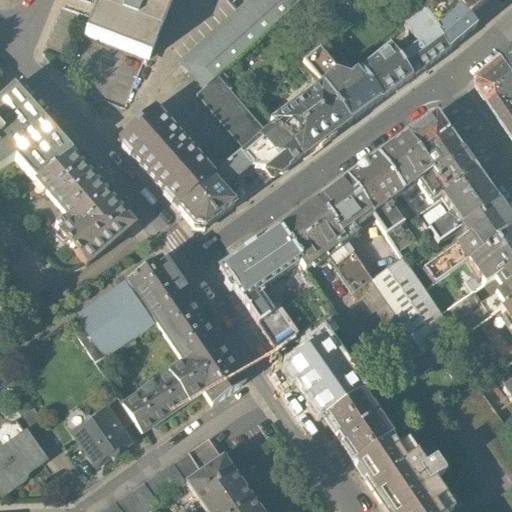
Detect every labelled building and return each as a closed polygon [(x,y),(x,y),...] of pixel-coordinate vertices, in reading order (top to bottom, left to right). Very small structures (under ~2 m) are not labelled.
[(97,0),(84,34),(148,60),(172,0),(97,0)] [(256,0),(185,62),(206,87),(217,77),(305,0),(256,0)] [(436,0),(419,15),(446,53),(453,45),(470,32),(475,27),(467,18),(488,0),(436,0)] [(388,51),(409,79),(446,53),(419,15),(412,21),(403,28),(417,46),(409,52),(395,34),(384,43),(388,51)] [(303,64),(319,85),(350,121),(379,100),(359,73),(339,89),(333,81),(339,76),(318,50),(303,64)] [(359,73),(379,100),(409,79),(388,51),(359,73)] [(511,72),(504,61),(497,68),(479,81),(478,93),(511,139),(511,72)] [(243,150),(265,131),(217,77),(206,87),(196,96),(243,150)] [(274,124),(302,156),(350,121),(319,85),(270,120),(274,124)] [(0,167),(15,156),(35,179),(71,154),(13,88),(0,99),(0,167)] [(118,139),(178,208),(212,176),(153,108),(118,139)] [(476,177),(435,117),(411,134),(405,138),(446,197),(476,177)] [(243,150),(240,153),(250,166),(254,166),(254,170),(265,182),(302,156),(274,124),(265,131),(243,150)] [(446,197),(405,138),(397,144),(377,158),(402,194),(416,183),(432,206),(446,197)] [(212,176),(178,208),(193,227),(204,227),(234,205),(223,190),(250,166),(240,153),(212,176)] [(86,265),(132,225),(71,154),(35,179),(70,221),(57,231),(86,265)] [(402,194),(377,158),(352,176),(347,179),(372,215),(397,253),(413,242),(402,226),(403,225),(394,212),(390,210),(388,211),(385,206),(402,194)] [(250,166),(223,190),(234,205),(265,182),(254,170),(254,166),(250,166)] [(446,197),(432,206),(417,216),(438,245),(459,230),(496,206),(493,201),(479,181),(476,177),(446,197)] [(354,228),(372,215),(347,179),(331,191),(317,201),(345,242),(357,233),(354,228)] [(345,242),(317,201),(284,224),(278,229),(300,262),(305,269),(330,251),(335,258),(331,262),(353,294),(371,281),(345,242)] [(496,206),(459,230),(466,240),(423,269),(434,284),(466,262),(511,230),(511,228),(509,224),(499,210),(496,206)] [(300,262),(278,229),(250,247),(220,267),(243,300),(254,293),(300,262)] [(511,230),(466,262),(483,286),(495,279),(511,267),(511,230)] [(41,303),(0,254),(0,292),(22,318),(41,303)] [(95,362),(155,322),(192,297),(163,255),(66,319),(95,362)] [(401,259),(371,281),(422,354),(453,334),(441,316),(424,290),(401,259)] [(480,305),(489,319),(500,311),(511,303),(511,267),(495,279),(502,289),(480,304),(480,305)] [(422,354),(371,281),(353,294),(403,367),(422,354)] [(276,310),(269,315),(254,293),(243,300),(274,348),(293,335),(276,310)] [(480,305),(480,304),(473,294),(441,316),(453,334),(457,341),(489,319),(480,305)] [(155,322),(182,362),(219,337),(192,297),(155,322)] [(511,303),(500,311),(511,328),(511,303)] [(219,337),(182,362),(204,394),(211,404),(247,379),(219,337)] [(361,393),(324,338),(285,365),(322,420),(323,419),(359,395),(361,393)] [(141,435),(204,394),(182,362),(120,403),(132,422),(141,435)] [(511,440),(472,383),(452,396),(511,482),(511,440)] [(511,383),(503,389),(511,401),(511,383)] [(359,395),(323,419),(339,442),(353,463),(388,439),(389,438),(359,395)] [(117,400),(109,406),(124,428),(132,422),(120,403),(117,400)] [(124,428),(109,406),(71,431),(95,467),(133,441),(124,428)] [(38,431),(45,426),(32,407),(20,415),(33,434),(38,431)] [(27,429),(0,448),(0,500),(26,482),(28,477),(49,462),(27,429)] [(388,439),(353,463),(385,511),(452,511),(444,499),(439,503),(428,486),(444,476),(434,461),(418,472),(410,459),(415,456),(407,443),(396,450),(388,439)] [(202,511),(260,511),(223,457),(183,483),(202,511)] [(155,479),(91,511),(163,511),(171,508),(155,479)]
